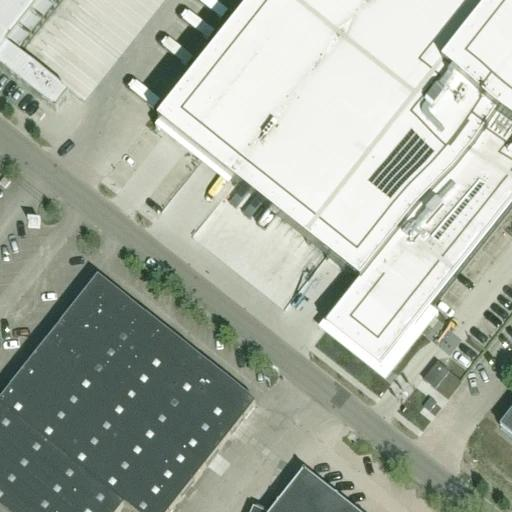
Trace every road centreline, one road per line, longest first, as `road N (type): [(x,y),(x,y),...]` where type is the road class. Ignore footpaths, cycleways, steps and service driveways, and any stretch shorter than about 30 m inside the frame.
road 1 (unclassified): [(95,210),(480,511)]
road 2 (unknown): [(433,473),(511,371)]
road 3 (unclassified): [(95,210),(0,132)]
